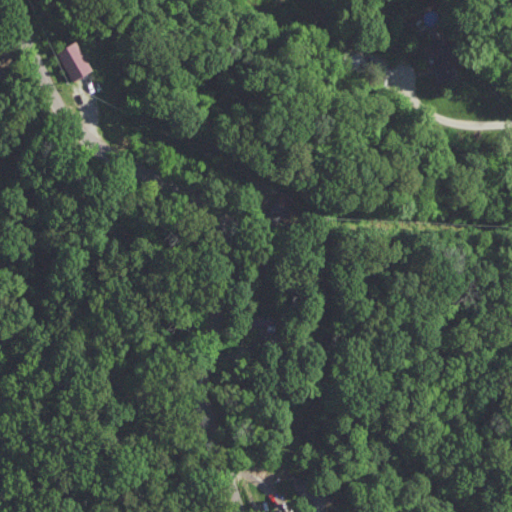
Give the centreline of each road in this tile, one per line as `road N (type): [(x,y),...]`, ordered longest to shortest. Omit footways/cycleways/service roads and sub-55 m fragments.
road 1 (tertiary): [(229,241),(203,203),(84,140),(51,92),(10,0)]
road 2 (tertiary): [(239,511),(205,405),(229,241)]
